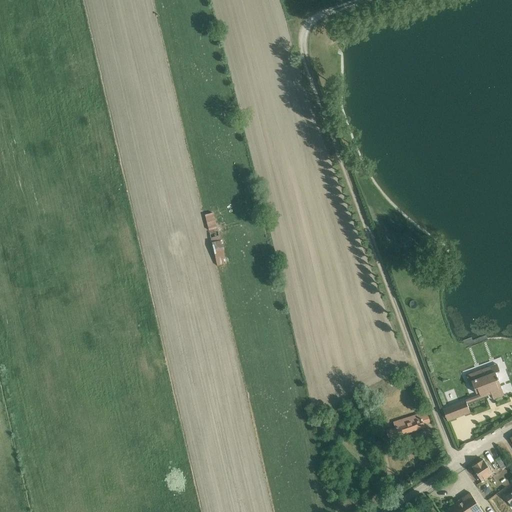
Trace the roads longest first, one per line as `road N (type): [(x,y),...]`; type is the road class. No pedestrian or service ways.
road 1 (track): [(460,462),(304,49),(313,23),(375,0)]
road 2 (unclassified): [(511,429),(399,502)]
